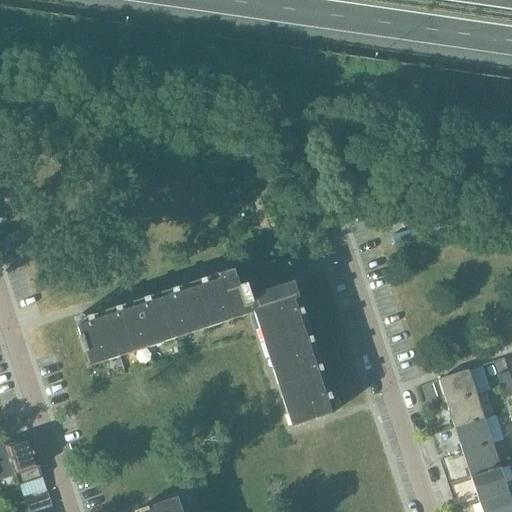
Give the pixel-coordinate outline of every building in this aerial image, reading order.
[(219,281),(105,318),(77,327),(80,337),(78,338),(83,354),(85,354),(89,366),(87,367),(88,368),(254,314),(291,428),(331,415),(294,301),(298,299),(293,283),(274,289),(271,277),(239,288),(234,271),(218,276),(219,281)] [(438,380),(446,405),(476,395),(468,371),(438,380)] [(496,376),(500,387),(511,383),(508,373),(496,376)] [(511,385),(511,383),(500,387),(504,399),(511,396),(511,385)] [(446,405),(454,429),(484,420),(476,395),(446,405)] [(492,440),(503,438),(496,403),(485,405),(492,440)] [(454,429),(462,454),(492,444),(484,420),(454,429)] [(42,478),(29,439),(6,446),(16,476),(15,476),(18,486),(19,485),(18,483),(41,476),(41,478),(42,478)] [(462,454),(470,478),(500,469),(492,444),(462,454)] [(6,446),(0,448),(0,481),(15,476),(16,476),(6,446)] [(470,478),(478,503),(508,493),(500,469),(470,478)] [(511,511),(511,491),(508,493),(478,503),(481,511),(511,511)] [(48,494),(24,502),(27,511),(36,511),(52,507),(48,494)] [(181,511),(177,498),(135,511),(181,511)] [(27,511),(24,502),(14,505),(16,511),(27,511)]
